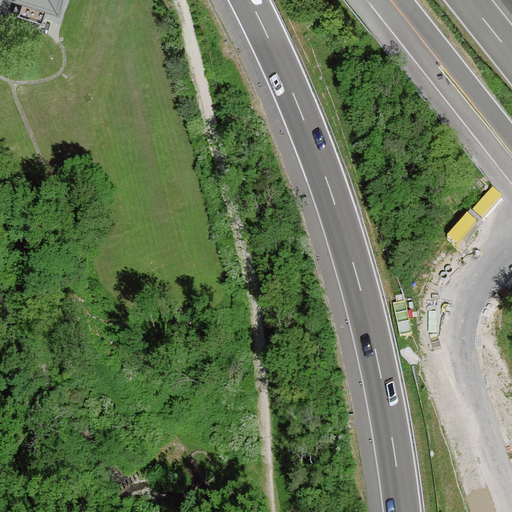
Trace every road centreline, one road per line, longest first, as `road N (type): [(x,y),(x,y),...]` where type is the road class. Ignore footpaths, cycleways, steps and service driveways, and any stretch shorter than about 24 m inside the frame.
road 1 (motorway): [(250,0),(293,93),(355,270),(402,511)]
road 2 (track): [(269,467),(254,297),(177,0)]
road 3 (motorway): [(390,0),(511,154)]
